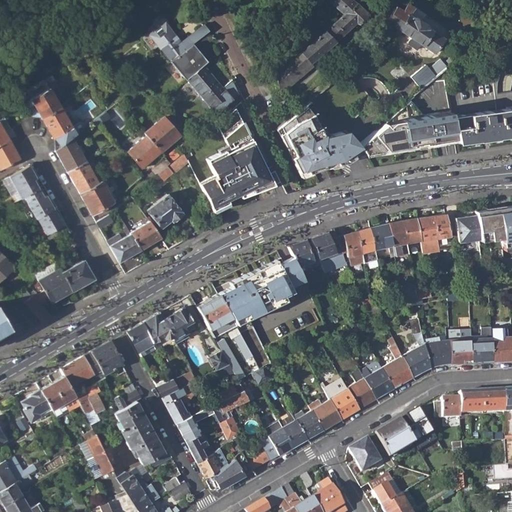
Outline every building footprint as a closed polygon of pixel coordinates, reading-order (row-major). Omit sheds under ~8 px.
[(328,0),(344,14),(324,30),(333,41),(351,24),(354,26),(368,13),(366,12),(357,3),(353,0),(328,0)] [(359,0),(357,3),(366,12),(373,6),(367,0),(359,0)] [(384,0),(379,8),(389,14),(395,6),(398,2),(394,0),(384,0)] [(401,10),(395,6),(389,14),(385,17),(381,22),(386,26),(391,24),(397,28),(407,14),(413,7),(407,3),(401,10)] [(295,32),(302,41),(328,19),(320,10),(295,32)] [(169,60),(185,48),(192,43),(187,37),(180,42),(173,34),(175,33),(161,14),(152,22),(152,27),(148,29),(147,34),(144,37),(143,42),(152,53),(148,56),(158,69),(169,60)] [(397,28),(404,33),(421,44),(433,52),(444,37),(407,14),(397,28)] [(201,26),(193,32),(198,38),(208,30),(201,26)] [(309,62),(333,41),(324,30),(276,72),(280,93),(311,65),(309,62)] [(193,32),(187,37),(192,43),(198,38),(193,32)] [(418,49),(421,44),(404,33),(398,41),(416,52),(418,49)] [(185,48),(169,60),(185,79),(202,65),(206,61),(192,43),(185,48)] [(424,64),(411,76),(421,87),(435,75),(424,64)] [(202,65),(185,79),(211,109),(221,99),(223,89),(202,65)] [(451,112),(455,140),(511,132),(511,92),(499,94),(503,70),(490,65),(486,75),(485,83),(447,87),(451,112)] [(28,99),(41,119),(60,107),(48,88),(28,99)] [(441,144),(456,142),(455,140),(451,112),(435,114),(423,116),(408,100),(376,128),(359,143),(357,144),(362,152),(365,156),(441,144)] [(345,131),(327,135),(315,113),(312,114),(304,105),(279,125),(283,133),(279,134),(286,150),(290,148),(294,155),(290,157),(297,171),(304,168),(306,172),(322,165),(323,167),(350,160),(355,157),(362,152),(357,144),(352,139),(345,131)] [(41,119),(52,137),(71,125),(60,107),(41,119)] [(92,120),(97,125),(110,115),(106,109),(92,120)] [(146,135),(160,151),(178,136),(176,133),(173,129),(178,124),(172,117),(166,121),(162,116),(143,132),(146,135)] [(215,176),(200,183),(216,213),(234,204),(231,199),(244,193),(246,197),(279,183),(274,172),(258,138),(246,121),(225,137),(231,149),(208,159),(215,176)] [(173,129),(176,133),(182,129),(178,124),(173,129)] [(71,125),(52,137),(58,146),(71,136),(75,133),(71,125)] [(126,150),(140,167),(160,151),(146,135),(126,150)] [(54,150),(66,171),(84,160),(71,136),(58,146),(54,150)] [(0,143),(0,167),(19,157),(8,139),(0,143)] [(165,157),(155,166),(160,171),(166,166),(169,163),(165,157)] [(66,171),(79,193),(97,182),(84,160),(66,171)] [(28,165),(8,175),(16,191),(11,194),(15,200),(20,197),(37,188),(30,175),(33,173),(28,165)] [(162,180),(171,173),(166,166),(160,171),(156,174),(160,179),(162,180)] [(149,180),(153,185),(158,180),(154,176),(149,180)] [(79,193),(91,214),(112,202),(100,181),(97,182),(79,193)] [(20,197),(32,219),(34,218),(53,208),(48,199),(45,201),(37,188),(20,197)] [(146,209),(160,227),(170,218),(171,220),(173,218),(175,221),(182,217),(179,214),(182,212),(166,193),(146,209)] [(496,206),(497,210),(500,233),(501,244),(511,242),(511,207),(503,209),(503,205),(496,206)] [(34,218),(47,240),(65,230),(53,208),(34,218)] [(474,213),(478,237),(500,233),(497,210),(474,213)] [(432,214),(435,236),(449,234),(444,212),(432,214)] [(95,221),(99,228),(113,221),(108,213),(95,221)] [(455,216),(458,240),(478,237),(474,213),(455,216)] [(435,236),(432,214),(415,217),(419,239),(421,251),(438,248),(437,243),(435,236)] [(401,219),(405,242),(419,239),(415,217),(401,219)] [(387,222),(392,244),(405,242),(401,219),(387,222)] [(160,238),(149,221),(129,232),(129,233),(139,250),(160,238)] [(388,245),(389,254),(393,253),(392,244),(387,222),(369,226),(373,248),(388,245)] [(356,230),(360,251),(373,248),(369,226),(356,230)] [(310,237),(318,257),(324,270),(346,262),(342,252),(335,235),(333,229),(310,237)] [(348,255),(350,264),(362,261),(360,251),(356,230),(335,235),(342,252),(346,251),(347,255),(348,255)] [(139,250),(129,233),(126,235),(122,237),(119,232),(106,241),(118,262),(139,250)] [(437,243),(450,241),(449,234),(435,236),(437,243)] [(292,255),(296,265),(302,262),(312,259),(305,239),(287,245),(292,255)] [(0,277),(13,265),(0,252),(0,277)] [(230,286),(217,292),(234,323),(239,331),(257,362),(260,367),(265,364),(272,361),(250,319),(246,312),(282,294),(291,290),(288,285),(303,278),(297,267),(296,265),(292,255),(282,261),(279,256),(228,282),(230,286)] [(61,272),(72,290),(93,278),(83,260),(61,272)] [(43,289),(50,302),(71,290),(72,290),(61,272),(58,268),(38,280),(43,289)] [(488,285),(488,291),(509,288),(509,282),(488,285)] [(19,297),(42,321),(51,316),(39,304),(41,302),(44,305),(50,302),(43,289),(35,294),(33,290),(27,284),(23,289),(19,292),(19,297)] [(416,292),(417,298),(431,296),(429,290),(426,290),(425,285),(414,286),(416,292)] [(468,295),(468,296),(488,292),(488,291),(488,285),(468,289),(468,295)] [(446,293),(447,298),(468,295),(468,289),(460,291),(448,293),(446,293)] [(234,323),(217,292),(195,305),(213,335),(234,323)] [(402,295),(403,301),(417,298),(416,292),(402,295)] [(246,312),(250,319),(258,316),(256,312),(284,299),(282,294),(246,312)] [(384,299),(385,304),(403,301),(402,295),(384,298),(384,299)] [(362,300),(365,307),(372,306),(371,301),(370,298),(362,300)] [(184,306),(163,318),(169,331),(173,338),(175,342),(187,335),(185,332),(185,331),(195,325),(184,306)] [(365,307),(368,314),(379,310),(378,306),(372,306),(365,307)] [(141,321),(152,342),(169,331),(163,318),(159,311),(141,321)] [(401,355),(411,376),(429,366),(424,343),(418,318),(411,320),(414,333),(420,345),(401,355)] [(138,352),(153,344),(152,342),(141,321),(126,330),(138,352)] [(173,338),(169,331),(152,342),(153,344),(156,349),(173,338)] [(233,335),(251,365),(257,362),(239,331),(233,335)] [(233,370),(238,378),(245,375),(221,335),(214,338),(221,349),(225,356),(229,363),(233,370)] [(320,339),(323,344),(329,342),(326,336),(320,339)] [(381,367),(392,387),(411,376),(401,355),(392,336),(388,339),(391,345),(389,347),(395,358),(381,367)] [(511,359),(511,353),(511,336),(502,337),(491,337),(492,360),(511,359)] [(471,338),(473,361),(492,360),(491,337),(471,338)] [(446,339),(448,362),(473,361),(471,338),(446,339)] [(446,339),(424,343),(429,366),(434,364),(448,362),(446,339)] [(90,350),(101,369),(104,373),(121,363),(109,340),(90,350)] [(225,356),(221,349),(208,356),(216,369),(217,368),(220,367),(229,363),(225,356)] [(64,375),(71,387),(101,369),(90,350),(60,368),(64,375)] [(265,364),(269,372),(276,368),(272,361),(265,364)] [(378,361),(361,370),(376,396),(392,387),(381,367),(378,361)] [(221,376),(233,370),(229,363),(220,367),(217,368),(221,376)] [(251,371),(255,379),(258,382),(271,375),(269,372),(265,364),(260,367),(251,371)] [(347,387),(358,407),(376,396),(361,370),(359,366),(350,371),(356,381),(346,386),(347,387)] [(191,371),(172,379),(176,386),(176,387),(191,381),(195,379),(191,371)] [(72,399),(76,397),(74,393),(71,387),(64,375),(52,382),(63,402),(71,397),(72,399)] [(155,385),(161,396),(173,389),(176,387),(176,386),(172,379),(171,377),(155,385)] [(50,405),(51,408),(56,416),(67,409),(63,402),(52,382),(40,389),(50,405)] [(123,388),(127,393),(135,389),(132,384),(123,388)] [(215,393),(218,400),(237,390),(234,384),(215,393)] [(248,398),(249,399),(253,397),(248,387),(244,389),(248,398)] [(329,398),(340,417),(358,407),(347,387),(329,398)] [(223,411),(236,405),(237,407),(244,403),(243,401),(248,398),(244,389),(242,388),(237,390),(218,400),(210,404),(228,441),(233,438),(236,437),(241,434),(231,417),(227,419),(223,411)] [(459,397),(459,413),(511,410),(511,414),(511,438),(460,442),(460,467),(491,465),(511,463),(511,388),(458,392),(459,397)] [(22,408),(30,420),(39,415),(38,413),(50,405),(40,389),(21,401),(24,407),(22,408)] [(76,397),(89,424),(95,421),(99,419),(95,412),(104,407),(96,391),(87,396),(85,390),(82,389),(74,393),(76,397)] [(113,397),(119,408),(135,400),(139,397),(135,389),(127,393),(120,397),(118,395),(113,397)] [(161,396),(175,422),(187,415),(173,389),(161,396)] [(459,413),(459,397),(440,398),(440,401),(433,402),(433,418),(459,417),(459,413)] [(310,408),(322,428),(340,417),(329,398),(321,402),(318,398),(308,404),(310,408)] [(163,452),(135,400),(119,408),(113,411),(122,427),(119,429),(130,449),(132,447),(141,463),(147,460),(163,452)] [(401,415),(417,448),(436,439),(420,406),(401,415)] [(295,417),(306,437),(322,428),(310,408),(295,417)] [(175,422),(185,439),(200,432),(200,430),(192,413),(187,415),(175,422)] [(282,425),(293,444),(306,437),(295,417),(282,425)] [(376,432),(390,456),(414,442),(400,417),(376,432)] [(267,433),(278,453),(293,444),(282,425),(268,433),(267,433)] [(211,451),(200,432),(185,439),(196,460),(211,451)] [(111,467),(94,433),(84,439),(93,455),(86,459),(95,476),(111,467)] [(250,469),(270,458),(278,453),(267,433),(259,438),(264,447),(245,457),(250,469)] [(233,438),(239,450),(241,448),(236,437),(233,438)] [(349,448),(361,470),(379,459),(367,437),(349,448)] [(237,462),(244,473),(250,469),(245,457),(241,448),(239,450),(235,453),(238,459),(237,462)] [(147,460),(151,466),(169,457),(171,456),(167,449),(163,452),(147,460)] [(196,460),(205,478),(219,466),(211,451),(196,460)] [(11,454),(0,460),(0,489),(15,480),(25,474),(35,468),(32,463),(20,470),(11,454)] [(211,476),(219,488),(241,475),(232,459),(211,476)] [(511,463),(491,465),(492,479),(511,477),(511,463)] [(134,467),(129,469),(141,488),(146,485),(147,485),(134,467)] [(128,496),(141,488),(129,469),(125,471),(125,470),(116,475),(127,494),(128,496)] [(367,483),(380,504),(394,496),(386,481),(391,479),(386,471),(367,483)] [(299,476),(307,488),(312,485),(312,481),(307,472),(299,476)] [(0,489),(0,498),(7,511),(35,511),(39,510),(35,503),(28,508),(16,488),(29,480),(25,474),(15,480),(0,489)] [(462,474),(454,474),(457,491),(464,487),(462,474)] [(163,485),(167,491),(170,490),(180,483),(176,476),(163,485)] [(312,497),(317,506),(336,495),(326,478),(317,484),(319,488),(316,490),(317,494),(312,497)] [(170,490),(178,499),(189,488),(184,480),(180,483),(170,490)] [(281,487),(295,511),(307,511),(317,506),(312,497),(301,503),(288,483),(281,487)] [(146,485),(141,488),(150,502),(154,499),(146,485)] [(295,511),(281,487),(274,492),(263,498),(269,508),(280,502),(286,511),(285,511),(295,511)] [(137,510),(150,502),(141,488),(128,496),(137,510)] [(67,493),(77,510),(84,506),(74,489),(67,493)] [(380,504),(384,511),(410,511),(399,493),(394,496),(380,504)] [(106,502),(110,511),(138,511),(137,510),(128,496),(127,494),(106,502)] [(342,511),(346,510),(336,495),(317,506),(321,511),(327,511),(329,511),(328,511),(342,511)] [(243,511),(264,511),(270,509),(269,508),(263,498),(242,510),(243,511)] [(138,511),(175,511),(179,509),(175,506),(167,511),(157,511),(150,502),(137,510),(138,511)]
